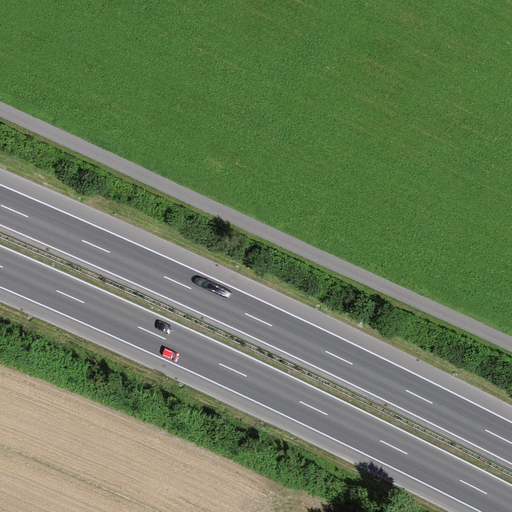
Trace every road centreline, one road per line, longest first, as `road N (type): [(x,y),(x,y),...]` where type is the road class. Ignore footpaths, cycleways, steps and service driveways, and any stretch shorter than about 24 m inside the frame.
road 1 (motorway): [(0,268),(250,379),(511,510)]
road 2 (motorway): [(511,445),(280,330),(0,207)]
road 3 (unclassified): [(511,348),(0,114)]
